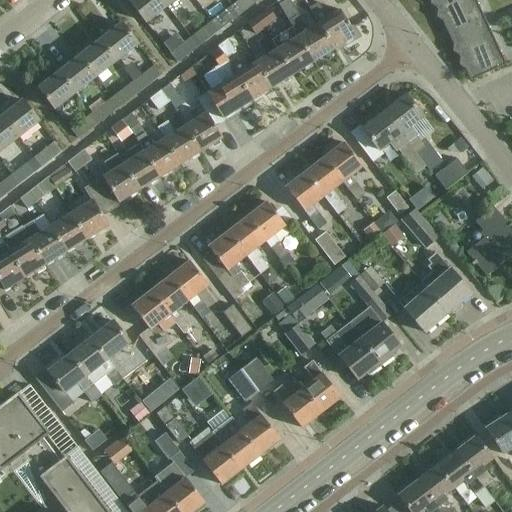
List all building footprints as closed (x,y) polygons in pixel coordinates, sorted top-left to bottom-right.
[(145,23),(166,7),(160,0),(131,0),(128,2),(145,23)] [(238,0),(231,6),(238,15),(258,0),(238,0)] [(278,0),(275,3),(297,37),(295,38),(303,51),(305,50),(313,63),(333,50),(325,37),(323,38),(315,25),(307,31),(287,0),(278,0)] [(429,0),(430,4),(435,8),(436,10),(456,0),(429,0)] [(474,0),(456,0),(436,10),(437,12),(436,18),(441,22),(447,34),(483,17),(474,0)] [(317,24),(315,25),(323,38),(325,37),(333,50),(354,37),(355,37),(338,11),(326,18),(317,3),(308,9),(317,24)] [(210,22),(217,31),(238,15),(231,6),(210,22)] [(255,18),(263,29),(271,22),(263,12),(255,18)] [(483,17),(447,34),(452,46),(452,52),(457,55),(458,57),(494,41),(483,17)] [(255,35),(263,29),(255,18),(247,25),(255,35)] [(210,22),(190,37),(197,47),(217,31),(210,22)] [(120,24),(99,40),(115,62),(136,45),(120,24)] [(292,29),(272,42),(277,50),(275,51),(283,64),(285,63),(292,75),(313,63),(305,50),(303,51),(295,38),(297,37),(292,29)] [(245,64),(263,56),(250,31),(233,39),(245,64)] [(190,37),(168,54),(176,63),(197,47),(190,37)] [(115,62),(99,40),(78,56),(95,78),(115,62)] [(227,40),(225,41),(217,48),(225,58),(236,75),(234,76),(242,89),(244,88),(252,101),(272,88),(264,75),(262,76),(255,63),(245,69),(227,40)] [(505,65),(494,41),(458,57),(459,59),(458,66),(464,69),(470,82),(505,65)] [(231,113),(252,101),(244,88),(242,89),(234,76),(236,75),(225,58),(217,48),(209,54),(218,66),(213,69),(222,84),(216,88),(215,87),(206,93),(222,120),(230,114),(231,114),(232,114),(231,113)] [(275,51),(255,63),(262,76),(264,75),(272,88),(292,75),(285,63),(283,64),(275,51)] [(78,56),(58,72),(74,93),(95,78),(78,56)] [(153,66),(131,82),(139,92),(160,76),(153,66)] [(53,110),(74,93),(58,72),(37,89),(53,110)] [(131,82),(111,98),(118,108),(139,92),(131,82)] [(161,91),(168,101),(177,95),(169,85),(161,91)] [(156,111),(168,101),(161,91),(148,100),(156,111)] [(205,113),(182,128),(190,141),(192,140),(200,152),(220,140),(221,139),(213,125),(222,120),(206,93),(197,99),(205,113)] [(405,96),(383,113),(389,121),(415,155),(424,166),(423,167),(428,173),(441,163),(423,139),(419,142),(415,137),(417,136),(410,127),(421,118),(405,96)] [(111,98),(90,114),(98,123),(118,108),(111,98)] [(21,101),(0,117),(16,139),(38,122),(21,101)] [(383,113),(361,129),(363,133),(354,140),(371,163),(381,155),(378,151),(388,143),(395,152),(397,151),(415,173),(424,166),(415,155),(383,113)] [(90,114),(69,130),(76,139),(98,123),(90,114)] [(122,121),(130,131),(139,145),(143,152),(141,153),(149,166),(151,165),(159,178),(180,165),(172,152),(170,153),(162,141),(152,146),(138,125),(130,114),(122,121)] [(0,151),(16,139),(0,117),(0,151)] [(122,137),(130,131),(122,121),(114,127),(122,137)] [(163,139),(162,141),(170,153),(172,152),(180,165),(200,152),(192,140),(190,141),(182,128),(174,133),(167,122),(157,128),(163,139)] [(53,143),(32,159),(40,168),(61,152),(53,143)] [(349,177),(361,168),(343,144),(323,159),(342,183),(356,202),(364,195),(355,183),(354,184),(349,177)] [(138,191),(159,178),(151,165),(149,166),(141,153),(143,152),(139,145),(118,158),(122,165),(121,166),(129,179),(131,178),(138,191)] [(83,150),(75,157),(83,167),(91,161),(83,150)] [(118,203),(138,191),(131,178),(129,179),(121,166),(122,165),(118,158),(116,155),(103,163),(109,173),(102,177),(92,183),(108,209),(117,204),(118,203)] [(74,173),(83,167),(75,157),(67,163),(74,173)] [(40,168),(32,159),(12,175),(19,184),(40,168)] [(323,159),(304,173),(323,197),(323,198),(337,216),(345,210),(336,198),(335,199),(330,192),(342,183),(323,159)] [(455,160),(433,177),(443,191),(466,174),(455,160)] [(497,163),(488,173),(501,184),(510,174),(497,163)] [(67,169),(48,181),(53,188),(71,176),(67,169)] [(304,173),(285,188),(317,231),(326,225),(312,206),(323,198),(323,197),(304,173)] [(12,175),(0,183),(0,198),(19,184),(12,175)] [(46,179),(27,193),(35,204),(40,211),(49,206),(43,197),(54,189),(53,188),(48,181),(46,179)] [(100,215),(108,209),(92,183),(83,189),(90,201),(68,215),(76,228),(78,227),(86,240),(106,227),(107,228),(108,227),(100,215)] [(415,206),(423,200),(412,184),(404,190),(415,206)] [(27,210),(35,204),(27,193),(19,200),(27,210)] [(394,193),(385,200),(398,216),(407,210),(394,193)] [(433,202),(419,212),(440,242),(455,231),(433,202)] [(266,203),(246,218),(265,242),(264,242),(286,270),(294,264),(278,242),(277,243),(272,236),(284,227),(266,203)] [(484,238),(466,254),(473,262),(470,264),(472,267),(475,264),(485,275),(505,258),(508,261),(511,257),(511,226),(510,225),(508,227),(492,208),(475,222),(483,232),(480,234),(484,238)] [(437,238),(423,221),(414,211),(402,221),(425,248),(437,238)] [(68,215),(48,228),(56,241),(58,240),(66,253),(86,240),(78,227),(76,228),(68,215)] [(265,242),(246,218),(227,233),(246,257),(245,257),(259,275),(268,269),(258,257),(257,258),(252,251),(264,242),(265,242)] [(56,241),(48,228),(39,233),(32,222),(22,228),(29,240),(27,241),(35,254),(37,253),(45,265),(66,253),(58,240),(56,241)] [(351,257),(363,248),(343,224),(332,234),(351,257)] [(25,278),(45,265),(37,253),(35,254),(27,241),(29,240),(22,228),(1,241),(3,243),(9,252),(7,253),(15,266),(17,265),(25,278)] [(227,233),(207,248),(210,251),(200,258),(233,301),(251,287),(234,265),(245,257),(246,257),(227,233)] [(325,233),(313,242),(333,267),(344,259),(325,233)] [(3,243),(0,244),(0,285),(4,291),(5,291),(25,278),(17,265),(15,266),(7,253),(9,252),(3,243)] [(447,314),(470,294),(444,264),(443,264),(435,254),(427,261),(430,265),(427,268),(432,273),(420,283),(426,290),(447,314)] [(194,296),(207,286),(189,262),(169,277),(188,301),(202,320),(210,313),(201,301),(199,302),(194,296)] [(369,268),(359,276),(373,293),(383,284),(369,268)] [(363,301),(373,293),(359,276),(349,285),(363,301)] [(168,316),(174,323),(182,334),(191,328),(181,316),(180,317),(175,311),(188,301),(169,277),(150,292),(169,316),(168,316)] [(276,294),(286,307),(293,302),(283,289),(276,294)] [(424,334),(447,314),(426,290),(415,299),(410,293),(398,303),(424,334)] [(150,292),(130,307),(148,329),(138,337),(140,339),(154,357),(171,343),(163,332),(174,323),(168,316),(169,316),(150,292)] [(232,305),(222,313),(241,338),(252,330),(232,305)] [(348,325),(348,326),(380,366),(391,357),(389,355),(399,348),(369,309),(360,316),(361,318),(350,327),(348,325)] [(308,316),(298,324),(311,342),(321,334),(308,316)] [(117,353),(129,344),(111,322),(90,338),(107,360),(122,380),(125,384),(134,377),(122,362),(123,361),(117,353)] [(311,342),(298,324),(284,335),(299,355),(300,356),(313,345),(311,342)] [(380,366),(348,326),(349,328),(337,337),(332,330),(323,338),(356,381),(366,373),(368,375),(380,366)] [(86,377),(92,385),(105,376),(113,387),(122,380),(107,360),(90,338),(68,355),(85,377),(86,377)] [(140,339),(131,347),(144,364),(154,357),(140,339)] [(275,383),(290,373),(275,350),(260,361),(275,383)] [(85,377),(68,355),(46,372),(50,376),(38,384),(61,413),(72,404),(64,393),(76,384),(82,392),(83,392),(92,403),(101,396),(92,385),(86,377),(85,377)] [(255,360),(240,371),(257,392),(271,381),(255,360)] [(312,381),(301,389),(320,414),(340,398),(321,374),(321,373),(312,361),(302,369),(312,381)] [(257,392),(240,371),(227,381),(244,402),(257,392)] [(195,402),(208,392),(198,379),(185,389),(195,402)] [(320,414),(301,389),(290,398),(281,386),(273,393),(281,404),(300,429),(320,414)] [(0,511),(106,511),(65,458),(59,463),(41,439),(47,434),(16,395),(0,407),(0,511)] [(250,423),(240,431),(259,455),(279,440),(260,416),(251,404),(241,411),(250,423)] [(165,407),(155,415),(178,444),(187,437),(165,407)] [(511,424),(506,416),(484,429),(501,455),(511,447),(511,424)] [(218,442),(221,445),(240,470),(259,455),(240,431),(230,418),(211,433),(212,434),(218,442)] [(118,421),(100,434),(108,445),(126,432),(118,421)] [(140,427),(110,450),(119,461),(149,438),(140,427)] [(153,442),(170,464),(181,455),(164,434),(153,442)] [(220,485),(240,470),(221,445),(218,442),(212,434),(192,449),(201,460),(201,461),(220,485)] [(475,437),(455,452),(483,488),(492,481),(484,472),(485,471),(482,467),(492,459),(475,437)] [(455,452),(436,466),(453,489),(463,482),(466,486),(467,485),(474,495),(483,488),(455,452)] [(130,455),(118,464),(140,493),(151,484),(130,455)] [(133,492),(111,464),(99,473),(121,501),(133,492)] [(453,489),(436,466),(416,481),(440,511),(454,511),(446,501),(443,497),(453,489)] [(176,485),(165,493),(165,494),(178,511),(192,511),(203,503),(184,478),(184,479),(175,467),(167,473),(176,485)] [(397,496),(408,511),(440,511),(416,481),(397,496)] [(137,497),(125,506),(129,511),(178,511),(165,494),(165,493),(156,482),(145,491),(137,497)]
